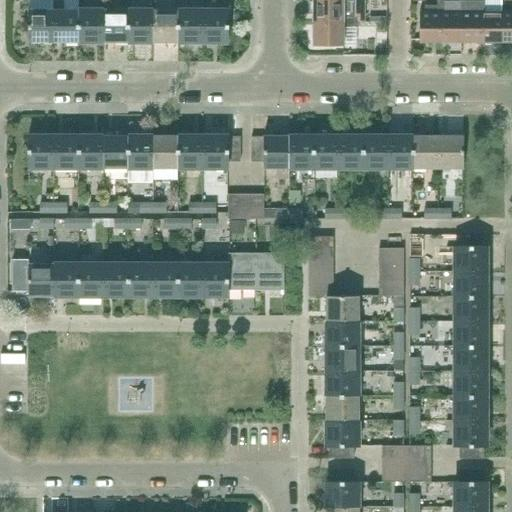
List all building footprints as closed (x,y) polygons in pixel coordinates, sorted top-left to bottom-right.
[(343,22),(343,17),(343,0),(312,0),(313,22),(343,22)] [(373,0),(359,0),(360,12),(374,13),(373,0)] [(484,0),(485,1),(485,11),(481,11),(481,42),(501,42),(501,11),(501,0),(484,0)] [(54,42),(54,10),(28,10),(28,42),(54,42)] [(78,42),(79,10),(54,10),(54,42),(78,42)] [(103,42),(103,10),(79,10),(78,42),(103,42)] [(128,42),(128,10),(103,10),(103,42),(128,42)] [(153,42),(153,10),(128,10),(128,42),(153,42)] [(177,42),(177,10),(153,10),(153,42),(177,42)] [(202,42),(202,10),(177,10),(177,42),(202,42)] [(228,42),(228,10),(202,10),(202,42),(228,42)] [(419,42),(440,42),(440,11),(437,11),(419,11),(419,42)] [(461,11),(444,11),(440,11),(440,42),(461,42),(461,11)] [(481,11),(477,11),(461,11),(461,42),(481,42),(481,11)] [(511,11),(501,11),(501,42),(511,41),(511,11)] [(343,46),(343,27),(343,22),(313,22),(313,46),(343,46)] [(54,168),(54,136),(28,136),(28,168),(54,168)] [(79,168),(79,136),(54,136),(54,168),(79,168)] [(103,168),(103,136),(79,136),(79,168),(103,168)] [(128,168),(128,136),(103,136),(103,168),(128,168)] [(153,168),(153,136),(128,136),(128,168),(153,168)] [(178,168),(178,136),(153,136),(153,168),(178,168)] [(203,168),(203,136),(178,136),(178,168),(203,168)] [(228,168),(228,162),(228,137),(228,136),(203,136),(203,168),(228,168)] [(263,168),(288,168),(288,136),(263,136),(263,137),(263,162),(263,168)] [(288,168),(313,168),(313,136),(288,136),(288,168)] [(313,168),(339,168),(339,136),(313,136),(313,168)] [(339,168),(363,168),(363,136),(339,136),(339,168)] [(363,168),(388,168),(388,136),(363,136),(363,168)] [(388,168),(413,168),(413,136),(388,136),(388,168)] [(413,168),(437,168),(437,136),(413,136),(413,168)] [(437,168),(463,168),(463,136),(437,136),(437,168)] [(240,162),(240,137),(228,137),(228,162),(240,162)] [(263,137),(262,137),(251,137),(251,162),(263,162),(263,137)] [(228,219),(240,219),(240,195),(228,195),(228,204),(228,213),(228,219)] [(240,219),(251,219),(251,195),(240,195),(240,219)] [(251,219),(263,219),(263,195),(251,195),(251,219)] [(55,213),(55,203),(40,203),(40,213),(55,213)] [(55,203),(55,213),(66,213),(66,203),(55,203)] [(90,213),(103,213),(103,203),(90,203),(90,213)] [(103,203),(103,213),(116,213),(116,203),(103,203)] [(153,213),(153,204),(140,204),(139,213),(153,213)] [(153,204),(153,213),(166,213),(166,204),(153,204)] [(203,213),(203,204),(189,204),(189,213),(203,213)] [(203,204),(203,213),(228,213),(228,204),(203,204)] [(288,210),(287,209),(275,209),(275,219),(288,219),(288,210)] [(288,210),(288,219),(302,219),(302,209),(287,209),(288,210)] [(388,219),(388,209),(374,209),(374,219),(388,219)] [(388,209),(388,219),(401,219),(401,209),(388,209)] [(438,219),(438,210),(424,209),(424,219),(438,219)] [(339,219),(339,210),(325,210),(325,219),(339,219)] [(339,210),(339,219),(351,219),(351,210),(339,210)] [(438,210),(438,219),(451,219),(451,210),(438,210)] [(40,228),(53,228),(53,219),(40,219),(40,228)] [(78,228),(79,219),(65,219),(65,228),(78,228)] [(79,219),(78,228),(91,228),(91,219),(79,219)] [(128,228),(128,219),(114,219),(114,228),(128,228)] [(128,219),(128,228),(141,228),(141,219),(128,219)] [(178,228),(178,219),(164,219),(164,228),(178,228)] [(178,219),(178,228),(191,228),(191,219),(178,219)] [(216,228),(216,219),(202,219),(203,228),(216,228)] [(333,249),(333,237),(308,237),(308,249),(333,249)] [(486,274),(486,247),(454,247),(454,274),(486,274)] [(333,261),(333,249),(308,249),(308,261),(333,261)] [(379,261),(403,261),(403,249),(379,249),(379,261)] [(228,290),(255,290),(255,253),(227,253),(227,264),(228,290)] [(283,290),(283,253),(255,253),(255,290),(283,290)] [(409,259),(409,273),(419,273),(419,259),(409,259)] [(333,272),(333,261),(308,261),(308,272),(333,272)] [(378,272),(403,273),(403,261),(379,261),(378,272)] [(28,296),(53,296),(53,264),(28,264),(28,296)] [(78,296),(78,264),(53,264),(53,296),(78,296)] [(103,296),(103,264),(78,264),(78,296),(103,296)] [(128,296),(128,264),(103,264),(103,296),(128,296)] [(153,296),(153,264),(128,264),(128,296),(153,296)] [(178,296),(178,264),(153,264),(153,296),(178,296)] [(202,296),(203,264),(178,264),(178,296),(202,296)] [(228,290),(227,264),(203,264),(202,296),(228,296),(228,290)] [(333,285),(333,272),(308,272),(308,285),(333,285)] [(403,285),(403,273),(378,272),(378,285),(403,285)] [(419,273),(409,273),(409,285),(419,285),(419,273)] [(486,298),(486,274),(454,274),(454,297),(486,298)] [(332,296),(333,285),(308,285),(308,296),(326,296),(332,296)] [(403,296),(403,285),(378,285),(378,296),(403,296)] [(359,296),(332,296),(326,296),(326,322),(359,322),(359,296)] [(486,322),(486,298),(454,297),(454,322),(486,322)] [(393,322),(403,322),(403,309),(394,309),(393,322)] [(409,322),(419,322),(419,309),(409,309),(409,322)] [(359,347),(359,322),(326,322),(326,347),(359,347)] [(419,322),(409,322),(409,336),(418,336),(419,322)] [(486,347),(486,322),(454,322),(454,347),(486,347)] [(394,347),(403,347),(403,333),(394,334),(394,347)] [(419,350),(446,351),(447,338),(420,337),(419,350)] [(326,372),(359,372),(359,347),(326,347),(326,372)] [(403,360),(403,347),(394,347),(394,360),(403,360)] [(486,372),(486,347),(454,347),(454,372),(486,372)] [(409,372),(418,372),(418,358),(409,358),(409,372)] [(326,397),(359,397),(359,372),(326,372),(326,397)] [(418,372),(409,372),(409,385),(419,385),(418,372)] [(486,397),(486,372),(454,372),(454,397),(486,397)] [(394,397),(403,397),(403,383),(394,383),(394,397)] [(359,421),(359,397),(326,397),(326,421),(359,421)] [(403,410),(403,397),(394,397),(394,410),(403,410)] [(454,421),(486,421),(486,397),(454,397),(454,421)] [(409,421),(418,421),(419,408),(409,408),(409,421)] [(354,446),(358,446),(359,421),(326,421),(326,446),(329,446),(354,446)] [(403,435),(403,421),(394,421),(394,434),(403,435)] [(418,421),(409,421),(409,435),(419,435),(418,421)] [(486,446),(486,421),(454,421),(454,446),(459,446),(484,446),(486,446)] [(354,458),(354,446),(329,446),(329,458),(354,458)] [(406,447),(403,447),(382,446),(382,458),(406,458),(406,447)] [(406,458),(431,458),(431,446),(406,447),(406,458)] [(484,459),(484,446),(459,446),(459,459),(484,459)] [(382,470),(406,469),(406,458),(382,458),(382,470)] [(406,469),(430,469),(431,458),(406,458),(406,469)] [(354,482),(354,470),(329,469),(329,482),(354,482)] [(382,482),(406,482),(406,469),(382,470),(382,482)] [(406,482),(430,482),(430,469),(406,469),(406,482)] [(483,482),(483,470),(459,469),(459,482),(483,482)] [(354,482),(329,482),(326,482),(326,507),(358,507),(358,482),(354,482)] [(454,507),(486,507),(486,482),(483,482),(459,482),(454,482),(454,507)] [(394,508),(398,508),(403,508),(403,494),(393,494),(394,508)] [(410,507),(419,507),(419,494),(410,494),(410,507)]
